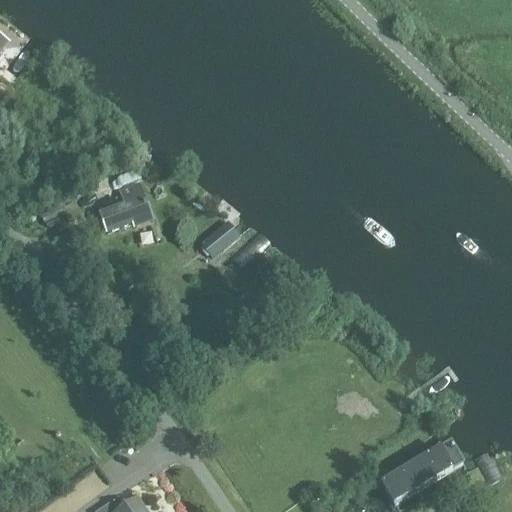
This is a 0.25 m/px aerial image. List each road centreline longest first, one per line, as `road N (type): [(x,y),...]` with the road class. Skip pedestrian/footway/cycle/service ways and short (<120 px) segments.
road 1 (unclassified): [(230,511),(137,366),(0,225)]
road 2 (unclassified): [(347,0),(511,158)]
